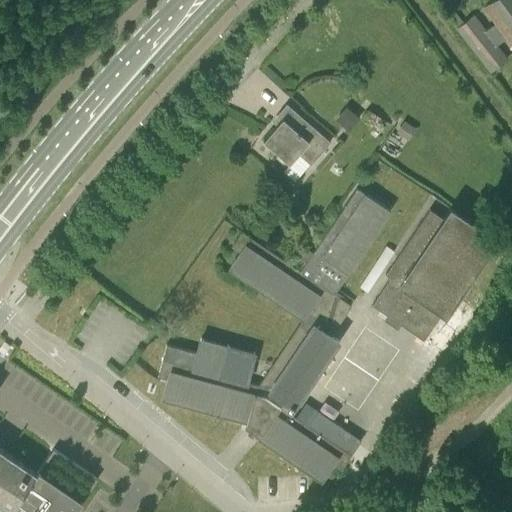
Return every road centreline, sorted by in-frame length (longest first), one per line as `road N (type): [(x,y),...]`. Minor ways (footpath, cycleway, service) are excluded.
road 1 (tertiary): [(0,229),(196,0)]
road 2 (track): [(511,389),(433,459),(377,483),(259,511)]
